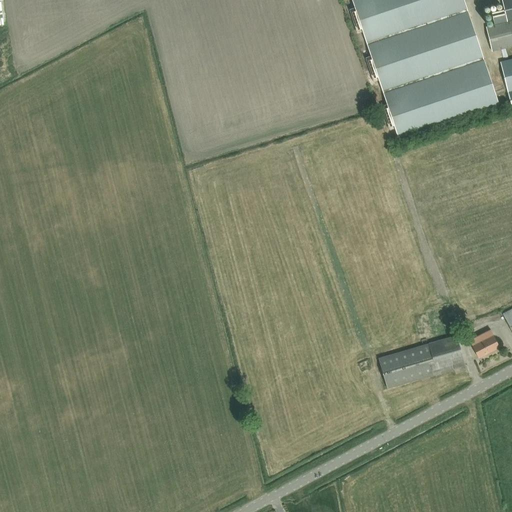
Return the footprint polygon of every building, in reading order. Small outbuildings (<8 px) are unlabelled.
[(0,0),(0,23),(12,23),(11,0),(0,0)] [(499,106),(463,0),(352,0),(398,139),(499,106)] [(494,24),(486,26),(492,51),(511,46),(511,0),(502,0),(504,9),(491,12),(494,24)] [(511,59),(500,62),(507,91),(511,89),(511,59)] [(511,308),(503,314),(511,330),(511,331),(511,308)] [(470,340),(478,357),(499,347),(492,332),(485,335),(483,333),(470,340)] [(378,358),(384,378),(387,388),(465,365),(456,335),(378,358)]
